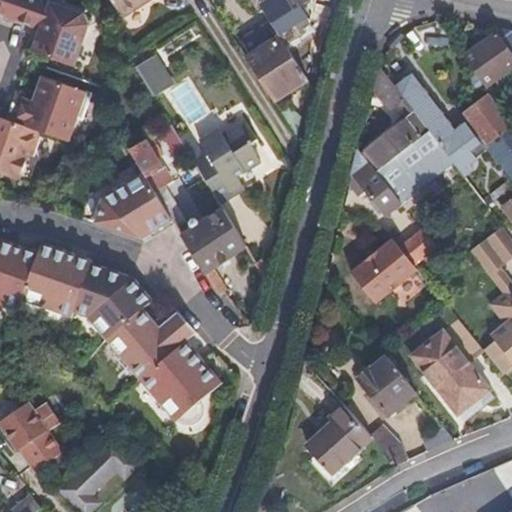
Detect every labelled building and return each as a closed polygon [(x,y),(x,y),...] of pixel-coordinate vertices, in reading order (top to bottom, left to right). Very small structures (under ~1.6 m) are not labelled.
[(0,0),(0,15),(12,20),(18,0),(0,0)] [(32,52),(74,67),(89,25),(84,13),(45,0),(18,0),(12,20),(40,29),(32,52)] [(111,0),(121,15),(143,0),(146,0),(148,2),(151,0),(111,0)] [(143,0),(121,15),(123,18),(148,2),(146,0),(143,0)] [(258,0),(264,8),(276,0),(258,0)] [(464,57),(487,88),(511,69),(511,31),(492,27),(496,33),(464,57)] [(275,101),(308,80),(281,37),(248,58),(275,101)] [(155,96),(171,87),(160,70),(165,67),(157,55),(136,66),(155,96)] [(171,87),(175,85),(165,67),(160,70),(171,87)] [(375,93),(392,109),(404,97),(397,87),(381,68),(375,93)] [(42,132),(69,142),(87,92),(42,77),(36,93),(34,100),(17,94),(8,120),(42,132)] [(454,162),(463,174),(473,167),(471,164),(473,162),(465,151),(468,149),(455,132),(422,88),(418,91),(408,79),(397,87),(404,97),(416,112),(431,131),(454,162)] [(479,140),(483,146),(511,125),(489,96),(461,117),(466,124),(479,140)] [(299,121),(291,109),(284,115),(292,128),(299,121)] [(416,112),(362,153),(377,172),(431,131),(416,112)] [(0,173),(20,180),(29,155),(34,157),(42,132),(8,120),(0,117),(0,173)] [(237,177),(262,162),(250,143),(257,138),(246,121),(223,135),(219,129),(200,141),(205,150),(201,152),(188,132),(180,137),(190,153),(221,204),(245,189),(237,177)] [(179,160),(190,153),(180,137),(172,124),(161,131),(179,160)] [(466,124),(455,132),(468,149),(479,140),(466,124)] [(387,216),(403,203),(454,162),(431,131),(377,172),(362,153),(359,150),(350,186),(359,197),(366,190),(387,216)] [(144,173),(156,193),(165,187),(173,182),(148,140),(130,150),(144,173)] [(104,198),(95,222),(143,238),(173,220),(156,193),(144,173),(104,198)] [(173,220),(177,228),(186,222),(165,187),(156,193),(173,220)] [(511,199),(503,207),(511,219),(511,199)] [(224,208),(182,236),(206,275),(218,294),(223,292),(227,290),(214,270),(248,247),(224,208)] [(491,276),(511,260),(511,238),(503,227),(472,251),(491,276)] [(438,247),(423,229),(401,248),(415,266),(438,247)] [(39,253),(0,239),(0,302),(20,310),(23,299),(39,253)] [(401,248),(394,240),(352,274),(377,304),(418,270),(415,266),(401,248)] [(93,261),(43,243),(39,253),(23,299),(73,317),(75,312),(92,263),(93,261)] [(255,264),(264,278),(265,275),(268,265),(263,258),(257,262),(255,264)] [(144,309),(154,301),(134,278),(92,263),(75,312),(89,317),(108,340),(144,309)] [(511,305),(504,312),(509,319),(490,333),(494,338),(482,348),(500,371),(511,363),(511,362),(511,305)] [(108,340),(142,380),(187,341),(197,333),(179,312),(160,328),(144,309),(108,340)] [(455,321),(412,356),(459,415),(489,391),(491,390),(467,360),(479,351),(455,321)] [(222,382),(187,341),(142,380),(143,381),(175,419),(176,421),(178,420),(180,421),(183,424),(188,426),(192,425),(197,423),(200,420),(203,417),(204,413),(204,410),(203,406),(202,404),(200,401),(222,382)] [(416,391),(389,358),(360,381),(387,414),(416,391)] [(164,429),(175,419),(143,381),(131,391),(164,429)] [(496,399),(489,391),(459,415),(466,423),(496,399)] [(21,449),(36,469),(62,451),(47,431),(61,420),(48,402),(33,413),(26,403),(0,422),(0,424),(20,451),(21,449)] [(333,474),(373,437),(371,436),(343,405),(330,416),(335,422),(308,447),(333,474)] [(402,445),(382,425),(371,436),(373,437),(398,466),(408,460),(402,445)] [(455,441),(444,427),(422,439),(429,452),(455,441)] [(140,465),(113,437),(59,489),(81,511),(91,511),(101,503),(94,495),(118,471),(126,479),(140,465)] [(35,511),(41,508),(31,496),(13,511),(14,511),(35,511)]
